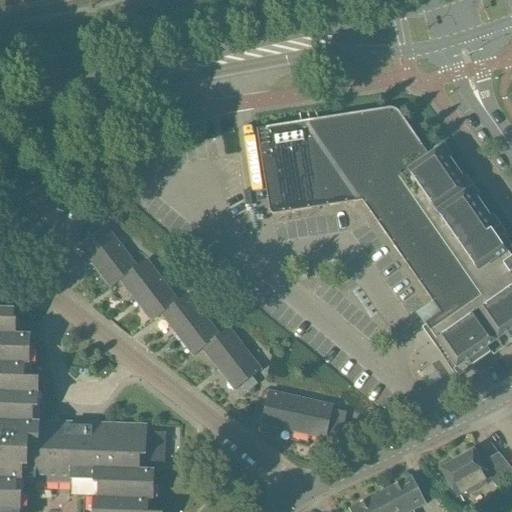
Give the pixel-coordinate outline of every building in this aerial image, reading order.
[(392,110),(389,110),(258,130),(258,132),(270,211),(270,212),(271,213),(271,214),(273,215),(274,215),(275,215),(363,201),(433,302),(417,313),(425,324),(461,376),(511,340),(511,258),(508,253),(511,249),(511,248),(443,148),(430,157),(400,115),(399,113),(397,112),(396,111),(394,110),(392,110)] [(181,160),(217,158),(216,141),(180,143),(181,160)] [(79,247),(95,268),(121,248),(105,227),(79,247)] [(137,269),(121,248),(95,268),(111,289),(121,282),(137,269)] [(121,282),(136,303),(163,283),(147,262),(138,269),(137,269),(121,282)] [(152,323),(161,316),(178,303),(163,283),(136,303),(152,323)] [(178,303),(161,316),(177,337),(204,316),(189,295),(178,303)] [(0,511),(21,511),(22,495),(16,494),(17,481),(74,483),(74,481),(96,482),(96,485),(100,485),(99,499),(95,499),(94,511),(148,511),(149,502),(153,503),(155,473),(165,473),(166,434),(147,434),(147,429),(49,426),(49,439),(38,439),(38,425),(32,425),(33,410),(38,411),(39,380),(25,379),(25,366),(30,366),(31,336),(17,335),(18,321),(16,321),(16,311),(0,310),(0,511)] [(203,350),(220,337),(204,316),(177,337),(193,357),(203,350)] [(220,337),(203,350),(219,371),(246,350),(230,330),(220,337)] [(262,371),(246,350),(219,371),(234,392),(243,385),(248,393),(258,386),(253,378),(262,371)] [(293,434),(301,400),(268,393),(261,427),(293,434)] [(333,407),(301,400),(293,434),(325,441),(333,407)] [(482,464),(474,450),(440,470),(457,498),(490,479),(497,488),(511,476),(511,469),(499,454),(482,464)] [(381,495),(389,511),(413,511),(412,511),(424,505),(410,480),(381,495)] [(389,511),(381,495),(350,510),(351,511),(389,511)]
